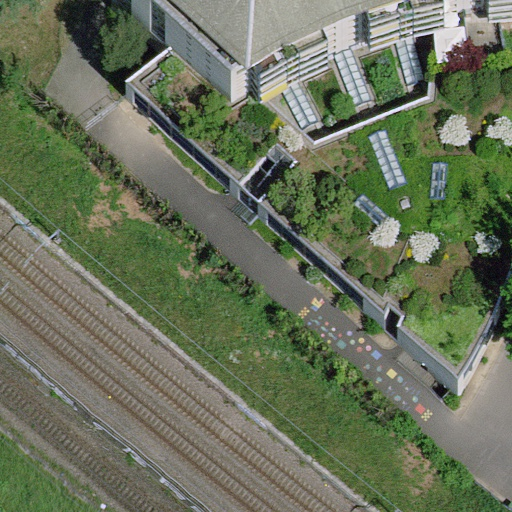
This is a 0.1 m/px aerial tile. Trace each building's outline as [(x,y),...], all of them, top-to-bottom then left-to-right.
[(344,62),(319,0),(127,0),(123,3),(133,31),(174,65),(235,119),(257,105),(294,86),(344,62)] [(319,0),(344,62),(465,28),(460,0),(319,0)] [(511,0),(460,0),(465,28),(501,26),(511,25),(511,0)] [(430,88),(509,83),(501,26),(465,28),(344,62),(294,86),(257,105),(310,159),(428,114),(430,88)] [(235,119),(174,65),(128,100),(462,399),(510,301),(511,294),(511,83),(509,83),(430,88),(428,114),(310,159),(257,105),(235,119)]
